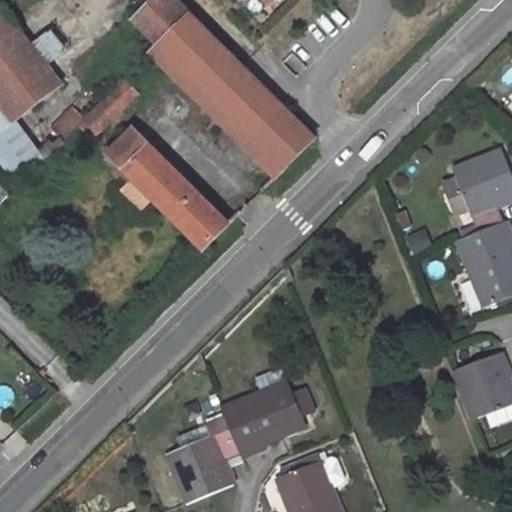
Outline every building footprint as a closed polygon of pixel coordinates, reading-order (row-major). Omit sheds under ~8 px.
[(175,0),(155,0),(133,22),(158,47),(283,171),(315,138),(175,0)] [(2,7),(0,8),(0,104),(13,122),(32,107),(62,85),(61,83),(59,84),(45,66),(31,47),(2,10),(4,9),(2,7)] [(56,28),(31,47),(45,66),(71,47),(56,28)] [(86,120),(79,126),(93,140),(137,95),(123,81),(86,120)] [(0,104),(0,162),(14,181),(42,157),(44,160),(63,142),(51,129),(32,107),(13,122),(0,104)] [(73,107),(51,129),(63,142),(79,126),(86,120),(73,107)] [(133,130),(108,155),(125,171),(133,180),(153,199),(204,250),(229,225),(189,185),(153,150),(133,130)] [(158,145),(153,150),(189,185),(194,180),(158,145)] [(511,175),(502,150),(453,169),(457,180),(469,209),(478,233),(504,223),(498,208),(497,205),(511,198),(511,175)] [(133,180),(122,190),(142,210),(153,199),(133,180)] [(457,180),(445,185),(456,214),(469,209),(457,180)] [(0,185),(0,205),(9,197),(0,185)] [(511,198),(497,205),(498,208),(511,202),(511,198)] [(478,233),(457,241),(484,308),(511,296),(511,248),(511,234),(507,221),(504,223),(478,233)] [(500,354),(454,372),(473,421),(486,416),(511,405),(511,376),(509,378),(501,357),(500,354)] [(511,374),(505,356),(501,357),(509,378),(511,376),(511,374)] [(281,368),(255,379),(260,393),(287,382),(281,368)] [(260,393),(221,409),(225,417),(230,430),(240,455),(242,459),(267,449),(265,444),(281,437),(280,433),(302,424),(305,423),(302,416),(313,411),(305,390),(293,395),(288,382),(287,382),(260,393)] [(511,405),(486,416),(491,429),(511,421),(511,405)] [(230,430),(225,417),(207,424),(207,425),(177,438),(182,450),(167,456),(187,505),(233,486),(232,484),(223,463),(226,461),(240,455),(230,430)] [(302,424),(280,433),(281,437),(304,427),(302,424)] [(280,470),(283,477),(322,461),(319,455),(280,470)] [(333,458),(322,462),(333,489),(343,485),(345,480),(338,461),(333,458)] [(235,482),(226,461),(223,463),(232,484),(235,482)] [(283,477),(281,478),(281,480),(290,503),(287,504),(289,511),(341,511),(333,489),(322,462),(322,461),(283,477)] [(281,480),(278,481),(287,504),(290,503),(281,480)]
